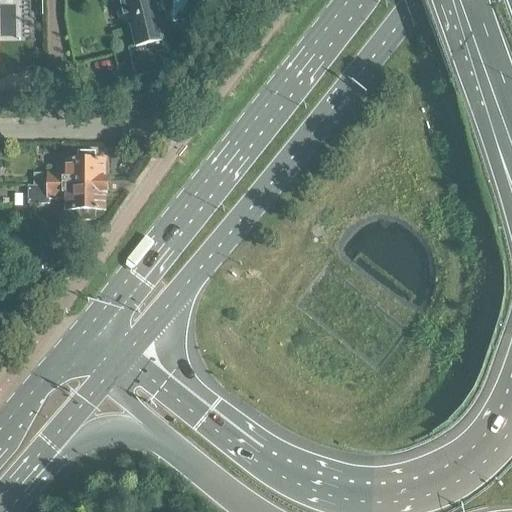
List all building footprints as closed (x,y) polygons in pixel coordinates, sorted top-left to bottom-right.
[(131,26),(137,47),(128,49),(136,80),(166,73),(163,61),(167,54),(164,42),(154,0),(119,0),(116,1),(120,19),(131,26)] [(41,92),(41,82),(29,83),(30,93),(41,92)] [(35,189),(95,189),(105,189),(106,164),(96,164),(96,155),(78,154),(78,163),(67,163),(67,175),(35,175),(35,189)] [(105,213),(105,189),(95,189),(35,189),(28,189),(28,206),(49,206),(49,201),(66,201),(66,213),(77,213),(78,222),(95,222),(95,213),(105,213)] [(33,236),(3,236),(4,265),(19,265),(19,280),(42,279),(42,253),(34,254),(33,236)]
